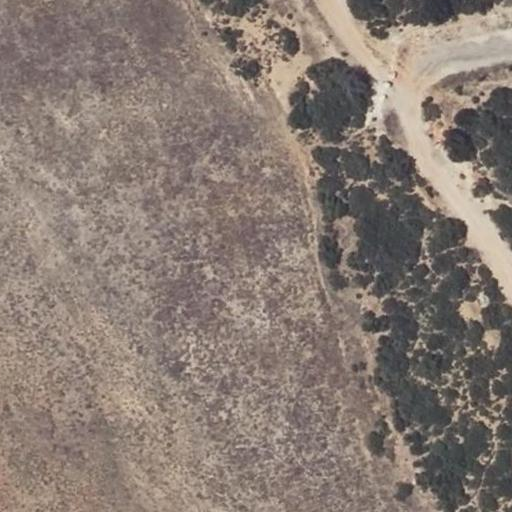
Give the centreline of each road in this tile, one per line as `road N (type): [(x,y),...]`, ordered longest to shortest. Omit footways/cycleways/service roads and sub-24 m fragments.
road 1 (track): [(325,0),(511,269)]
road 2 (track): [(511,43),(375,69)]
